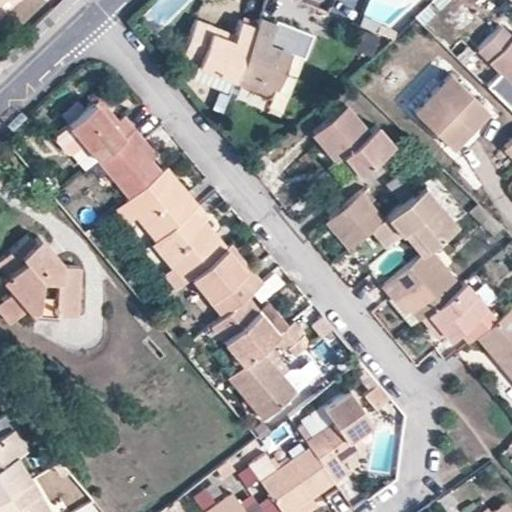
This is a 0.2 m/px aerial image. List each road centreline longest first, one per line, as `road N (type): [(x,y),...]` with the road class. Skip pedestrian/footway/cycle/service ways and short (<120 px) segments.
road 1 (residential): [(380,511),(419,484),(425,409),(92,15)]
road 2 (residential): [(0,102),(92,15)]
